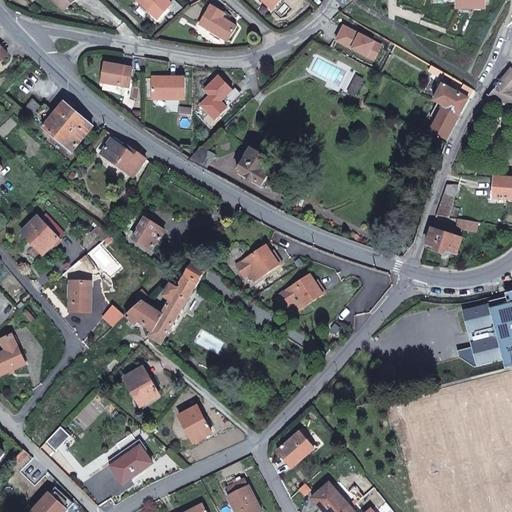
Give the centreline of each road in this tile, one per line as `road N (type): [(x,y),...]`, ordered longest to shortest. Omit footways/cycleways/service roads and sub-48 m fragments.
road 1 (secondary): [(410,275),(308,237),(153,147),(86,97),(13,21)]
road 2 (residential): [(410,275),(425,216),(511,20)]
road 3 (residential): [(13,21),(217,58),(283,47)]
road 4 (residential): [(252,443),(410,275)]
road 5 (residential): [(13,426),(79,348),(0,252)]
road 6 (residential): [(122,511),(252,443)]
